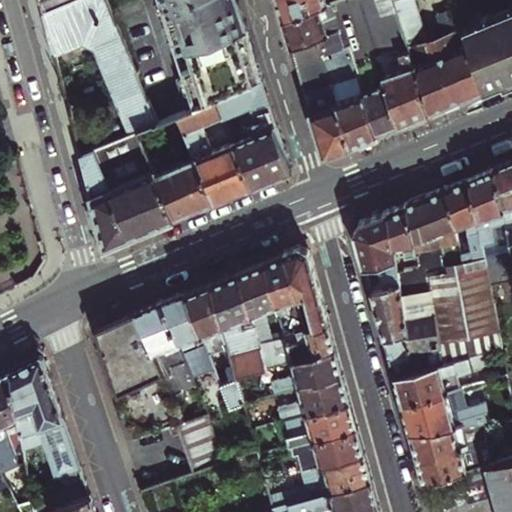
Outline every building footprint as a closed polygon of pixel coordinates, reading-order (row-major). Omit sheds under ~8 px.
[(38,0),(42,12),(71,0),(38,0)] [(155,121),(104,0),(71,0),(42,12),(48,34),(53,51),(81,40),(94,46),(131,131),(136,129),(155,121)] [(237,0),(155,0),(169,43),(179,39),(188,68),(178,71),(189,108),(213,98),(262,78),(259,67),(242,16),(237,0)] [(276,0),(278,5),(282,19),(337,0),(276,0)] [(316,38),(329,34),(325,19),(336,15),(336,18),(361,9),(358,0),(337,0),(282,19),(287,36),(291,47),(316,38)] [(429,112),(393,0),(358,0),(361,9),(365,21),(329,34),(316,38),(321,52),(321,55),(350,45),(378,133),(388,129),(399,124),(414,118),(429,112)] [(485,90),(465,28),(454,32),(443,36),(429,41),(414,0),(393,0),(429,112),(450,103),(460,99),(463,98),(476,93),(485,90)] [(496,85),(511,78),(511,9),(465,28),(485,90),(496,85)] [(291,47),(295,61),(321,52),(316,38),(291,47)] [(350,45),(321,55),(351,144),(366,138),(378,133),(350,45)] [(295,61),(324,154),(324,155),(339,149),(351,144),(321,55),(321,52),(295,61)] [(250,103),(258,129),(277,123),(262,78),(213,98),(223,120),(231,116),(229,112),(250,103)] [(251,184),(232,140),(205,151),(194,122),(214,114),(216,120),(215,121),(219,130),(226,127),(223,120),(213,98),(189,108),(176,113),(182,128),(194,156),(213,200),(233,192),(251,184)] [(171,166),(155,173),(173,216),(194,208),(213,200),(194,156),(183,160),(172,132),(182,128),(176,113),(155,121),(136,129),(142,145),(159,137),(171,166)] [(292,168),(277,123),(258,129),(232,140),(251,184),(273,175),(292,168)] [(183,160),(194,156),(182,128),(172,132),(183,160)] [(173,216),(155,173),(142,145),(136,129),(131,131),(79,152),(104,245),(144,229),(173,216)] [(493,164),(508,236),(511,234),(511,156),(507,159),(493,164)] [(508,236),(493,164),(482,169),(470,174),(486,259),(487,266),(498,264),(500,272),(511,269),(511,255),(511,254),(508,236)] [(486,259),(470,174),(459,178),(447,183),(455,226),(466,222),(468,234),(471,252),(461,254),(463,263),(486,259)] [(438,347),(442,361),(486,348),(502,344),(487,266),(486,259),(463,263),(461,254),(458,239),(455,226),(447,183),(436,188),(424,193),(414,197),(407,200),(418,262),(403,265),(403,269),(397,270),(399,281),(411,353),(438,347)] [(387,208),(394,248),(404,246),(405,253),(401,255),(403,265),(418,262),(407,200),(397,204),(387,208)] [(397,270),(397,264),(394,248),(387,208),(374,213),(360,218),(353,231),(369,290),(399,281),(397,270)] [(466,222),(455,226),(458,239),(468,234),(466,222)] [(285,249),(307,327),(328,321),(307,248),(299,243),(294,245),(285,249)] [(286,333),(307,327),(285,249),(276,253),(264,257),(277,301),(285,330),(286,333)] [(238,267),(266,365),(290,358),(292,358),(287,337),(273,341),(271,334),(265,312),(261,308),(277,301),(264,257),(253,262),(238,267)] [(266,365),(238,267),(226,272),(211,278),(229,345),(231,352),(236,372),(266,365)] [(210,353),(229,345),(211,278),(198,283),(185,288),(210,353)] [(392,374),(442,361),(438,347),(411,353),(399,281),(369,290),(381,333),(386,350),(392,374)] [(210,353),(185,288),(172,293),(161,298),(185,357),(191,371),(214,362),(213,360),(210,353)] [(148,303),(136,308),(172,391),(182,387),(172,362),(185,357),(161,298),(148,303)] [(172,391),(136,308),(119,315),(96,325),(131,424),(135,436),(176,422),(193,471),(228,459),(207,410),(184,419),(172,391)] [(287,337),(292,358),(335,347),(332,336),(328,321),(307,327),(286,333),(287,337)] [(285,330),(271,334),(273,341),(287,337),(286,333),(285,330)] [(335,347),(292,358),(290,358),(295,374),(290,372),(270,377),(274,390),(277,390),(342,373),(339,363),(335,347)] [(400,402),(462,385),(458,372),(490,363),(486,348),(442,361),(392,374),(397,388),(400,402)] [(237,375),(236,372),(231,352),(213,360),(214,362),(221,381),(237,375)] [(11,369),(22,438),(23,444),(26,457),(41,452),(49,475),(60,472),(66,479),(75,476),(76,466),(80,465),(42,355),(27,362),(11,369)] [(185,357),(172,362),(182,387),(196,382),(191,371),(185,357)] [(0,374),(0,413),(4,422),(8,438),(22,438),(11,369),(0,374)] [(277,404),(280,417),(349,398),(345,386),(342,373),(277,390),(281,403),(277,404)] [(230,403),(243,398),(237,375),(221,381),(230,403)] [(405,418),(408,430),(477,421),(492,420),(487,400),(467,404),(462,385),(400,402),(405,418)] [(280,417),(279,417),(286,443),(288,443),(356,425),(353,414),(349,398),(280,417)] [(10,444),(8,438),(4,422),(0,413),(0,457),(6,454),(8,459),(14,456),(10,444)] [(511,417),(498,419),(502,432),(511,429),(511,417)] [(492,435),(502,432),(498,419),(492,420),(477,421),(479,426),(485,424),(490,426),(492,435)] [(477,421),(408,430),(412,444),(415,455),(438,449),(437,445),(458,439),(458,444),(492,435),(490,426),(485,424),(479,426),(477,421)] [(361,442),(356,425),(288,443),(292,456),(297,455),(301,470),(364,453),(361,442)] [(491,450),(495,445),(492,435),(458,444),(458,439),(437,445),(438,449),(415,455),(419,468),(422,479),(467,467),(463,453),(468,451),(473,455),(491,450)] [(269,494),(272,504),(371,479),(368,468),(364,453),(301,470),(296,471),(299,485),(269,494)] [(0,464),(8,459),(6,454),(0,457),(0,464)] [(511,511),(511,455),(486,462),(499,511),(511,511)] [(8,483),(16,499),(31,491),(28,472),(8,483)] [(141,489),(146,504),(174,495),(169,479),(141,489)] [(301,511),(316,508),(317,511),(350,511),(378,505),(375,492),(371,479),(272,504),(274,511),(301,511)] [(62,488),(32,499),(34,511),(41,511),(42,511),(66,503),(62,488)] [(16,499),(22,511),(34,511),(32,499),(31,491),(16,499)] [(96,511),(96,509),(91,494),(66,503),(42,511),(41,511),(96,511)]
